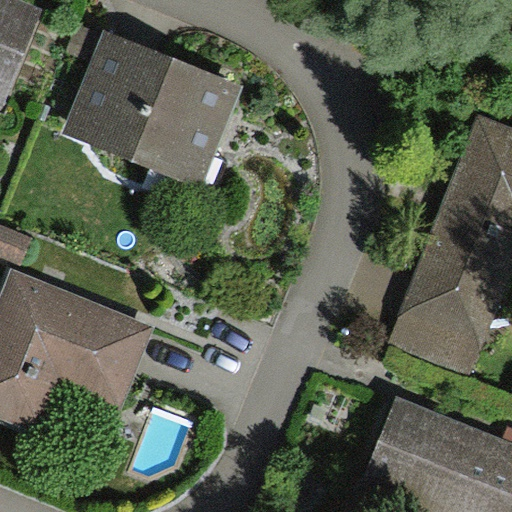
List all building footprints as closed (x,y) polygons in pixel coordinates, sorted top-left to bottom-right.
[(0,96),(32,16),(0,3),(0,96)] [(233,94),(111,42),(74,127),(196,180),(233,94)] [(511,137),(484,128),(403,347),(468,371),(511,252),(511,137)] [(0,258),(16,267),(30,242),(5,229),(0,238),(0,258)] [(141,331),(19,280),(0,323),(0,418),(33,432),(54,381),(110,405),(141,331)] [(510,511),(511,507),(511,454),(403,410),(374,482),(448,511),(510,511)]
